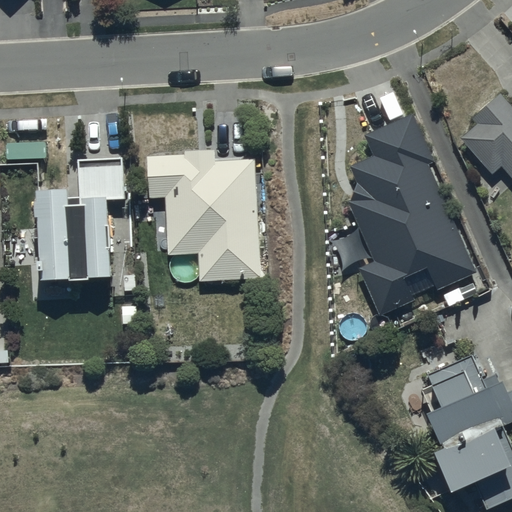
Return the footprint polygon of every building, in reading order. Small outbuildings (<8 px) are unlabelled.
[(476,123),(460,136),(491,173),(502,164),(511,176),(511,103),(501,90),(470,116),(476,123)] [(436,285),(475,268),(428,161),(434,159),(413,111),(363,133),(372,153),(348,163),(357,183),(349,187),(353,196),(347,199),(372,257),(357,264),(378,313),(413,298),(402,273),(426,263),(436,285)] [(183,152),(147,153),(148,195),(164,195),(165,225),(157,225),(158,242),(165,242),(165,253),(198,251),(199,280),(259,278),(255,157),(215,158),(215,145),(183,147),(183,152)] [(67,183),(34,183),(34,195),(32,195),(33,211),(37,211),(37,255),(35,255),(35,264),(39,264),(39,273),(68,272),(68,275),(87,274),(87,271),(108,271),(108,218),(106,218),(106,197),(122,197),(122,157),(79,158),(79,198),(67,198),(67,183)] [(471,474),(487,508),(511,496),(511,442),(501,419),(510,414),(511,418),(511,389),(509,391),(501,373),(497,375),(494,370),(483,376),(472,352),(430,371),(434,381),(421,386),(429,404),(426,405),(444,443),(431,449),(447,485),(471,474)]
